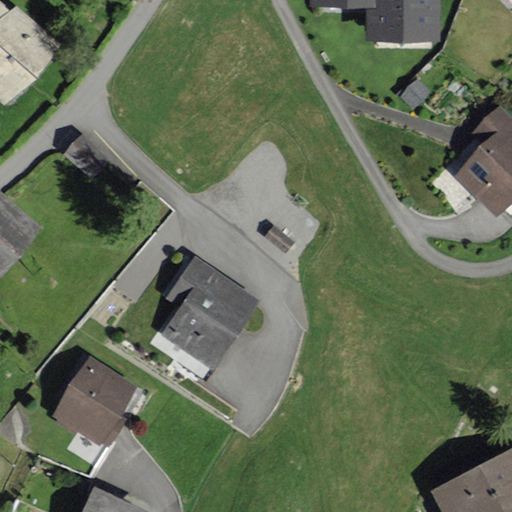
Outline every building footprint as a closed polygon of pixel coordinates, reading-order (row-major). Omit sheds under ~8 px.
[(317,0),(317,3),(373,2),(373,37),(434,36),(432,0),(317,0)] [(58,47),(12,7),(6,15),(0,10),(0,93),(10,102),(58,47)] [(511,121),(499,108),(474,133),(486,145),(458,172),(499,214),(511,201),(511,121)] [(109,163),(82,136),(65,153),(92,179),(109,163)] [(0,269),(37,230),(1,196),(0,197),(0,269)] [(255,297),(198,258),(172,297),(186,307),(167,335),(210,364),(255,297)] [(132,388),(95,365),(63,415),(106,442),(121,419),(115,416),(132,388)] [(511,511),(511,452),(437,492),(448,511),(511,511)] [(136,511),(100,494),(91,511),(136,511)]
